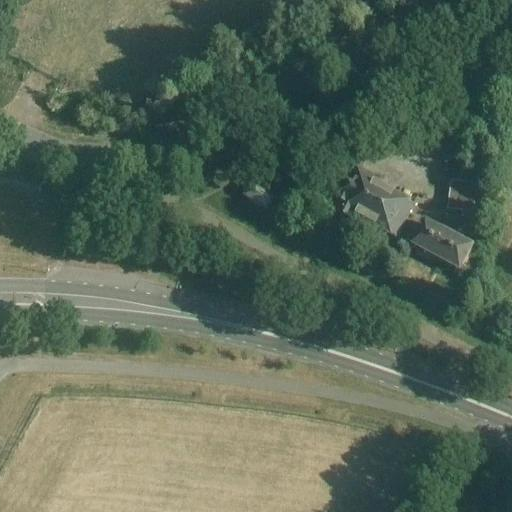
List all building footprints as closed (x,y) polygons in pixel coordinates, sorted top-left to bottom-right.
[(461,122),(467,141),(494,132),(488,113),(461,122)] [(391,241),(410,207),(376,188),(378,184),(355,172),(331,214),(336,217),(337,220),(341,222),(346,221),(350,224),(353,219),(391,241)] [(473,215),(477,187),(450,184),(447,213),(473,215)] [(274,202),(250,189),(244,199),(268,212),(274,202)] [(411,250),(435,263),(450,237),(425,224),(411,250)] [(474,250),(450,237),(435,263),(460,277),(474,250)]
